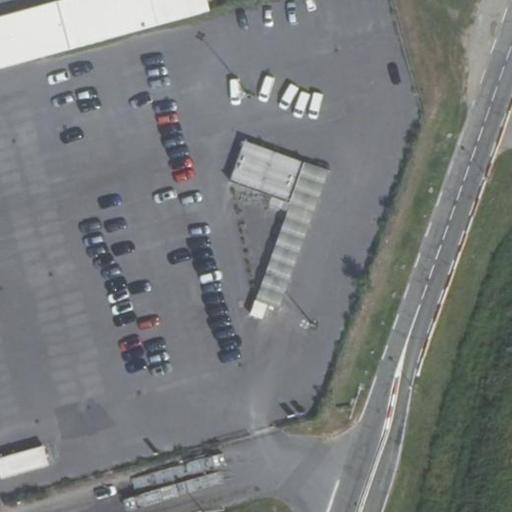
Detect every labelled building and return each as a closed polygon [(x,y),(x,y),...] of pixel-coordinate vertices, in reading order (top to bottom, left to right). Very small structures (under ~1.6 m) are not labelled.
[(69,0),(59,3),(70,51),(199,15),(194,0),(69,0)] [(0,19),(0,70),(70,51),(59,3),(0,19)] [(306,164),(243,142),(239,156),(230,181),(292,207),(306,164)] [(331,173),(306,164),(292,207),(257,303),(270,307),(280,310),(331,173)] [(264,323),(270,307),(257,303),(251,318),(264,323)] [(49,462),(45,443),(0,455),(0,465),(2,475),(49,462)]
